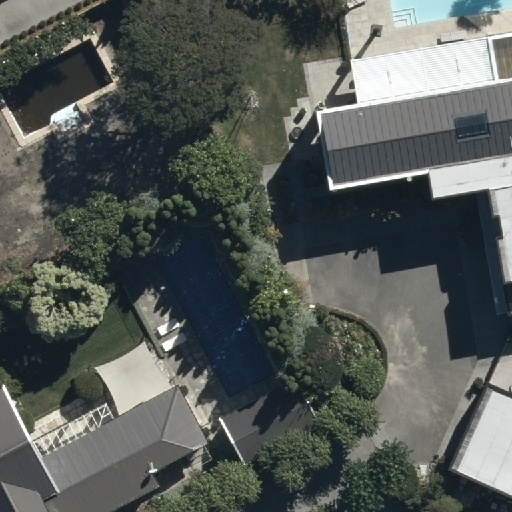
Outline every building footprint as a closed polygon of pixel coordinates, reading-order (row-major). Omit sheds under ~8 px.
[(354,95),(309,102),(323,183),(418,167),(422,193),(479,184),(500,313),(511,310),(511,25),(347,53),(354,95)] [(181,116),(53,183),(87,249),(216,183),(181,116)] [(295,376),(222,416),(244,456),(317,417),(295,376)] [(511,391),(483,378),(444,462),(511,494),(511,391)] [(0,511),(108,511),(160,484),(152,468),(204,440),(172,380),(35,454),(0,388),(0,511)]
